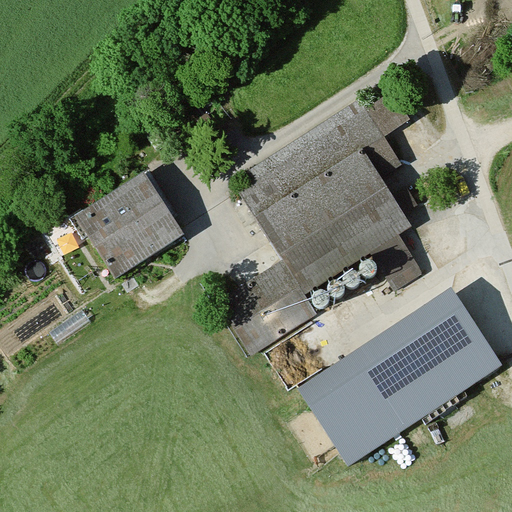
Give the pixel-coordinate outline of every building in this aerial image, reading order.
[(366,118),(360,109),(249,177),(255,187),(240,196),(283,268),(302,298),(371,256),(395,294),(422,277),(397,238),(410,230),(403,218),(418,209),(407,191),(391,200),(380,181),(400,169),(382,140),(408,125),(393,101),(366,118)] [(213,122),(207,114),(195,121),(201,130),(213,122)] [(182,241),(144,181),(79,221),(116,282),(182,241)] [(370,282),(372,281),(374,279),(376,277),(377,274),(377,272),(375,269),(374,267),(371,266),(369,266),(366,266),(364,267),(362,269),(361,271),(360,273),(361,276),(362,279),(364,281),(367,282),(370,282)] [(302,298),(283,268),(219,306),(250,357),(260,351),(314,319),(302,298)] [(353,293),(355,292),(358,290),(359,288),(360,285),(360,282),(359,280),(357,278),(355,277),(352,276),(350,277),(347,278),(345,279),(344,282),(344,284),(344,287),(345,289),(347,291),(350,292),(353,293)] [(337,302),(339,301),(342,299),(343,297),(344,294),(344,292),(343,289),(341,287),(339,286),(336,285),(334,286),(331,287),(329,289),(328,291),(328,293),(328,296),(329,299),(331,300),(334,302),(337,302)] [(320,311),(323,311),(325,309),(327,307),(328,304),(327,301),(326,299),(325,297),(322,296),(320,295),(317,295),(315,296),(313,298),(312,300),(311,303),(312,306),(313,308),(315,310),(318,311),(320,311)] [(451,297),(299,397),(348,471),(476,387),(500,371),(451,297)]
